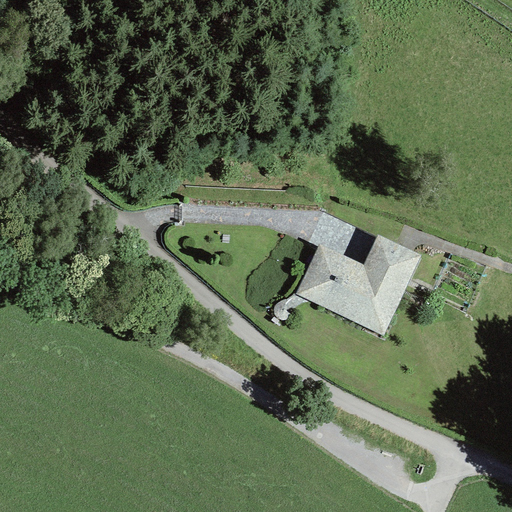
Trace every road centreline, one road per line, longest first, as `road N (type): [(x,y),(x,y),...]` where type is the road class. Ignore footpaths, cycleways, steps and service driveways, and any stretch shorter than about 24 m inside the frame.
road 1 (unclassified): [(0,123),(127,225),(224,318),(331,396),(455,453)]
road 2 (track): [(436,503),(380,481),(214,367),(0,272)]
